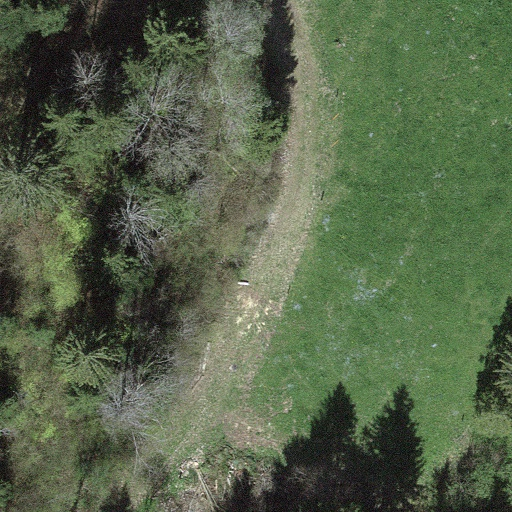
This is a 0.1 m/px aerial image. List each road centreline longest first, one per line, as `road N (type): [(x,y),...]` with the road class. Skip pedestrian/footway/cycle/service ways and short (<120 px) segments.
road 1 (track): [(286,0),(311,87),(297,189),(243,319),(125,511)]
road 2 (track): [(145,0),(0,115)]
